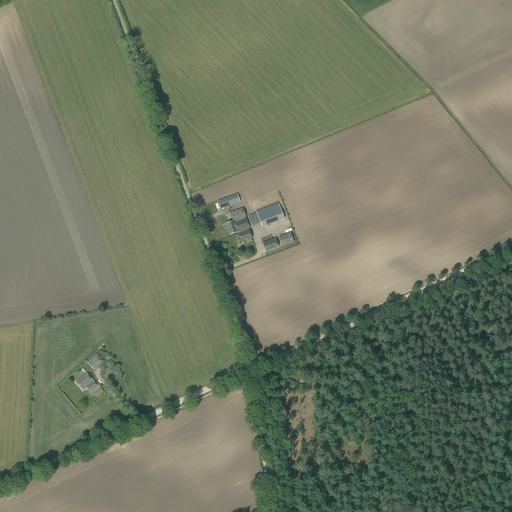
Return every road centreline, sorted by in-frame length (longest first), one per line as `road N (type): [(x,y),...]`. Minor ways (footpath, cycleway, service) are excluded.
road 1 (track): [(146,419),(511,248)]
road 2 (unclassified): [(251,370),(113,0)]
road 3 (unclassified): [(0,484),(146,419)]
road 4 (track): [(269,511),(251,370)]
